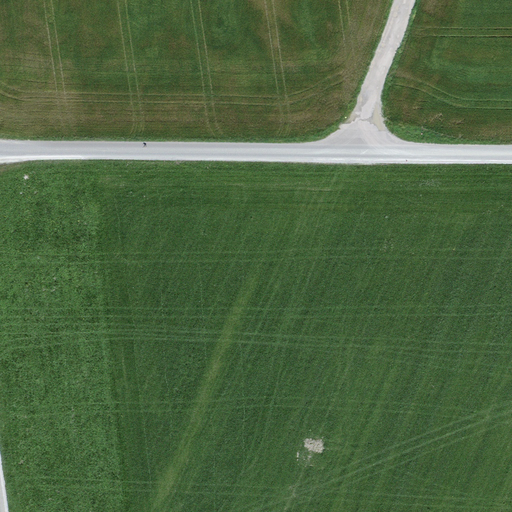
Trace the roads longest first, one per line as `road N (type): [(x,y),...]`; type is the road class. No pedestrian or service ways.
road 1 (track): [(511,160),(0,152)]
road 2 (track): [(357,158),(402,0)]
